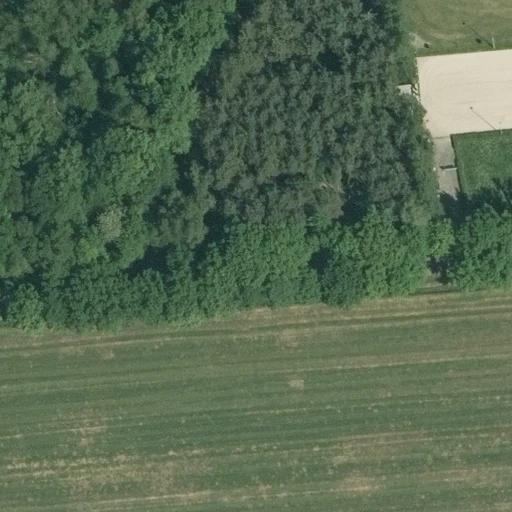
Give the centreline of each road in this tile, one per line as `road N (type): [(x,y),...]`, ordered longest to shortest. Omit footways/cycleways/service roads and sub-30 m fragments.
road 1 (unclassified): [(511,256),(0,301)]
road 2 (track): [(259,0),(130,289)]
